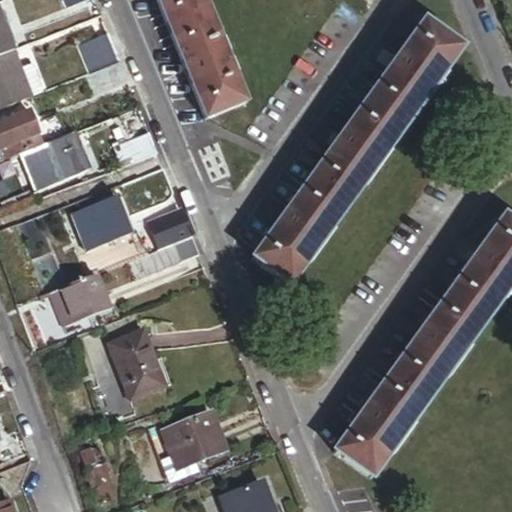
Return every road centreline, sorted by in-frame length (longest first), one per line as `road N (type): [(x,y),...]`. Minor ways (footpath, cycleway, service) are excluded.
road 1 (residential): [(293,438),(511,138)]
road 2 (residential): [(208,244),(385,0)]
road 3 (residential): [(105,0),(208,244)]
road 4 (residential): [(208,244),(293,438)]
road 5 (residential): [(63,501),(0,331)]
road 6 (residential): [(511,118),(461,0)]
